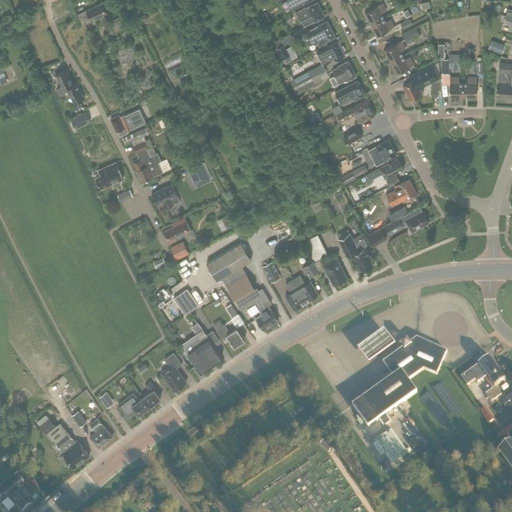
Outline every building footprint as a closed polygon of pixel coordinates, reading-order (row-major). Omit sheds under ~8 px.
[(308,0),(286,0),(292,9),(308,0)] [(317,1),(295,13),(300,22),(302,21),(304,26),(314,20),(325,15),(317,1)] [(371,23),(384,16),(382,13),(386,10),(382,2),(365,11),(371,23)] [(78,14),(82,24),(107,12),(103,3),(78,14)] [(269,10),(259,16),(264,25),(274,19),(269,10)] [(511,17),(506,15),(503,22),(511,24),(511,17)] [(386,20),(384,16),(371,23),(377,35),(394,26),(390,18),(386,20)] [(412,23),(410,19),(401,24),(403,28),(412,23)] [(312,28),(304,32),(302,33),(307,44),(316,39),(320,47),(327,43),(326,41),(335,36),(327,21),(312,28)] [(401,33),(406,43),(419,36),(414,26),(401,33)] [(290,47),(287,49),(281,38),(272,43),(275,49),(276,48),(282,59),(293,52),(290,47)] [(333,58),(334,60),(345,54),(338,40),(316,51),(323,63),(333,58)] [(384,49),(391,61),(403,54),(401,51),(406,48),(401,40),(384,49)] [(492,40),(489,48),(502,53),(505,45),(492,40)] [(403,54),(391,61),(397,72),(414,63),(410,56),(405,58),(403,54)] [(335,75),(330,77),(334,85),(345,80),(356,75),(348,60),(337,66),(338,67),(332,70),(335,75)] [(410,100),(423,93),(420,87),(440,77),(433,63),(412,74),(414,79),(403,85),(410,100)] [(511,63),(499,63),(497,97),(506,97),(506,99),(507,100),(511,100),(511,63)] [(56,88),(58,91),(74,83),(66,68),(55,73),(62,86),(56,88)] [(312,76),(309,70),(291,80),(294,86),(312,76)] [(313,84),(315,83),(312,76),(294,86),(298,94),(314,85),(313,84)] [(463,95),(463,82),(459,82),(459,76),(450,76),(450,96),(463,95)] [(468,82),(463,82),(463,95),(476,95),(476,76),(468,76),(468,82)] [(354,98),(355,100),(365,94),(358,80),(335,91),(341,104),(354,98)] [(74,83),(58,91),(60,95),(65,93),(65,92),(68,90),(70,94),(69,94),(74,103),(84,97),(76,82),(74,83)] [(191,93),(187,85),(178,90),(182,98),(191,93)] [(337,114),(340,121),(355,113),(359,121),(375,113),(368,99),(352,107),(351,106),(337,114)] [(73,106),(76,112),(83,109),(80,103),(73,106)] [(117,132),(119,137),(128,132),(128,131),(132,129),(147,122),(140,108),(125,114),(124,113),(120,116),(119,114),(110,118),(117,132)] [(318,111),(309,116),(313,123),(322,119),(318,111)] [(90,121),(85,112),(72,119),(77,128),(90,121)] [(162,127),(168,125),(165,117),(159,120),(162,127)] [(125,143),(151,132),(149,126),(123,137),(125,143)] [(357,127),(344,134),(348,142),(361,136),(357,127)] [(397,154),(389,139),(368,150),(376,165),(397,154)] [(136,170),(141,181),(171,168),(167,158),(161,160),(157,152),(150,155),(144,141),(133,146),(138,157),(132,160),(137,170),(136,170)] [(398,157),(373,170),(366,174),(369,180),(383,173),(385,178),(404,168),(398,157)] [(187,167),(196,186),(211,180),(202,161),(187,167)] [(96,177),(100,188),(112,183),(112,181),(120,177),(116,169),(118,168),(116,162),(98,170),(100,175),(96,177)] [(343,176),(346,183),(357,178),(356,176),(368,170),(365,165),(343,176)] [(386,180),(389,186),(400,180),(396,174),(386,180)] [(410,178),(387,190),(389,193),(395,205),(402,201),(418,194),(410,178)] [(180,201),(172,183),(152,193),(159,207),(162,205),(163,208),(180,201)] [(130,189),(118,195),(121,201),(133,196),(130,189)] [(407,223),(412,231),(428,222),(419,206),(384,226),(388,233),(407,223)] [(407,211),(406,208),(405,206),(390,214),(393,218),(407,211)] [(221,218),(227,229),(233,225),(227,214),(221,218)] [(191,230),(185,218),(172,224),(173,226),(163,231),(169,243),(176,240),(175,237),(191,230)] [(387,239),(381,228),(368,236),(373,246),(387,239)] [(350,232),(338,238),(347,256),(352,253),(361,270),(373,264),(368,255),(370,254),(365,245),(367,244),(362,234),(353,239),(350,232)] [(304,241),(315,262),(321,258),(327,255),(317,235),(304,241)] [(189,253),(183,241),(170,247),(176,259),(189,253)] [(240,265),(251,258),(240,242),(207,263),(218,279),(221,277),(240,265)] [(166,263),(163,257),(153,262),(157,268),(166,263)] [(321,258),(315,262),(320,272),(325,269),(334,285),(347,278),(336,257),(324,264),(321,258)] [(262,266),(271,282),(281,277),(272,261),(262,266)] [(319,271),(313,261),(303,267),(309,277),(319,271)] [(236,300),(255,289),(240,266),(240,265),(221,277),(236,300)] [(300,274),(292,279),(297,288),(306,301),(318,293),(310,281),(306,283),(300,274)] [(153,282),(157,291),(171,283),(167,275),(153,282)] [(297,288),(292,279),(285,283),(290,292),(285,295),(294,308),(306,301),(297,288)] [(187,287),(173,297),(185,314),(199,305),(187,287)] [(259,292),(256,288),(255,289),(236,300),(242,310),(254,302),(260,310),(268,304),(272,302),(263,289),(259,292)] [(244,322),(231,303),(226,307),(233,317),(231,318),(237,327),(244,322)] [(268,304),(260,310),(262,314),(256,318),(264,329),(278,319),(268,304)] [(225,324),(223,325),(220,320),(212,324),(223,340),(228,337),(234,346),(245,339),(237,327),(230,331),(225,324)] [(182,343),(201,371),(221,357),(202,329),(182,343)] [(395,344),(383,329),(358,348),(369,363),(395,344)] [(393,377),(363,399),(353,406),(369,428),(379,421),(383,427),(391,422),(386,415),(417,393),(408,380),(424,369),(437,375),(447,352),(417,339),(410,344),(407,338),(399,343),(403,349),(383,363),(393,377)] [(161,372),(174,390),(187,381),(176,367),(182,363),(173,352),(164,358),(169,365),(161,372)] [(505,381),(489,358),(461,378),(468,387),(476,381),(477,384),(487,377),(494,388),(485,395),(491,403),(502,395),(496,387),(505,381)] [(138,368),(142,373),(149,368),(145,363),(138,368)] [(143,397),(149,406),(160,397),(154,389),(155,388),(150,381),(145,384),(151,391),(143,397)] [(109,399),(111,398),(106,391),(99,397),(107,407),(112,404),(109,399)] [(139,414),(149,406),(143,397),(139,400),(133,393),(126,398),(118,404),(127,417),(136,410),(139,414)] [(511,394),(503,401),(506,405),(511,400),(511,394)] [(71,415),(80,427),(87,422),(78,410),(71,415)] [(50,417),(39,426),(46,434),(48,433),(57,425),(56,425),(50,417)] [(112,436),(97,418),(90,424),(94,430),(95,429),(96,431),(90,436),(99,447),(112,436)] [(69,433),(68,432),(55,442),(56,443),(60,448),(62,447),(64,450),(63,450),(61,452),(63,454),(59,458),(65,465),(69,462),(72,466),(74,468),(89,455),(77,439),(74,441),(72,439),(73,438),(69,433)] [(333,449),(323,441),(320,446),(329,453),(333,449)] [(511,444),(511,442),(498,451),(511,469),(511,444)] [(7,487),(2,492),(13,505),(14,504),(20,511),(22,511),(30,505),(19,492),(25,487),(24,486),(18,478),(7,487)]
